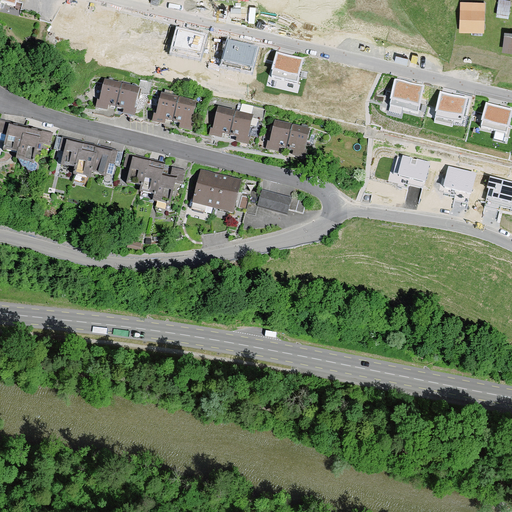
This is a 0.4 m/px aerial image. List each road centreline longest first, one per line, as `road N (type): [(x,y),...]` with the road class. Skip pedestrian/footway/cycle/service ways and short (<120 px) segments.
road 1 (track): [(511,480),(282,409),(0,363)]
road 2 (primary): [(0,314),(161,331),(511,398)]
road 3 (residential): [(511,96),(106,0)]
road 4 (residential): [(336,210),(333,196),(288,173),(5,105)]
road 5 (residential): [(0,234),(92,259),(186,261),(300,236),(336,210)]
road 6 (unclassified): [(336,210),(452,224),(511,244)]
road 7 (residential): [(511,166),(347,128)]
